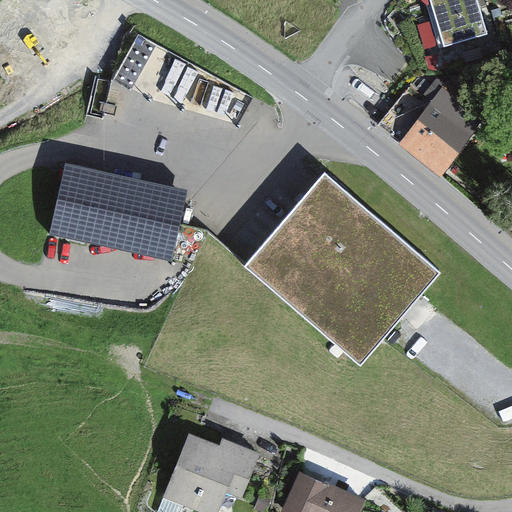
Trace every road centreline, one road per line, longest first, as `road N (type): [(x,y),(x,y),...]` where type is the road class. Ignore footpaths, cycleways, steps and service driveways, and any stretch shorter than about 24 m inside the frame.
road 1 (residential): [(511,506),(452,504),(214,403)]
road 2 (tertiary): [(300,95),(511,270)]
road 3 (track): [(111,0),(102,43),(78,72),(40,106),(0,125)]
road 4 (tertiary): [(151,0),(300,95)]
road 5 (residential): [(300,95),(377,0)]
